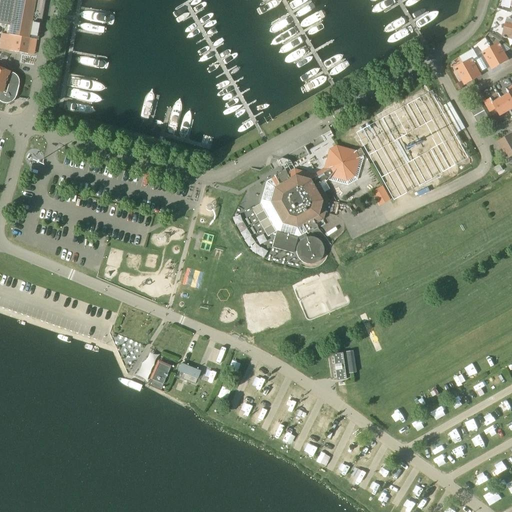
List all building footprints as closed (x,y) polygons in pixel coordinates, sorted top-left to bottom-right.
[(0,0),(0,23),(11,26),(9,35),(2,33),(0,42),(0,48),(9,50),(9,51),(28,54),(31,39),(38,40),(45,0),(0,0)] [(511,28),(505,27),(502,36),(504,37),(506,38),(506,37),(511,38),(511,28)] [(501,65),(509,60),(501,46),(502,45),(501,44),(500,44),(499,42),(491,47),(501,65)] [(491,47),(482,52),(483,54),(484,56),(484,55),(492,69),(501,65),(491,47)] [(473,80),(482,75),(474,61),(473,59),(473,60),(472,58),(463,63),(473,80)] [(463,63),(455,67),(456,69),(455,69),(456,71),(457,71),(465,85),(473,80),(463,63)] [(0,101),(1,102),(4,103),(6,103),(9,103),(11,102),(13,100),(15,98),(16,96),(16,94),(16,92),(16,90),(15,88),(14,86),(12,85),(10,84),(9,83),(8,85),(5,84),(9,72),(0,68),(0,101)] [(508,90),(507,89),(499,93),(509,111),(511,108),(511,97),(509,92),(510,92),(509,90),(508,90)] [(500,116),(509,111),(499,93),(490,98),(491,100),(492,102),(500,116)] [(470,112),(482,105),(479,100),(467,107),(470,112)] [(473,117),(485,110),(482,105),(470,112),(473,117)] [(475,122),(487,116),(488,115),(485,110),(473,117),(475,122)] [(323,219),(328,200),(324,192),(319,184),(324,180),(325,180),(326,181),(328,180),(347,185),(357,180),(363,157),(363,156),(364,155),(360,148),(355,151),(336,146),(331,137),(334,136),(333,135),(333,134),(330,130),(321,136),(325,141),(307,151),(305,146),(304,147),(309,154),(313,162),(311,163),(311,164),(318,159),(324,169),(314,175),(294,169),(292,164),(290,162),(289,160),(282,158),(278,160),(277,160),(277,161),(280,165),(280,166),(283,170),(274,175),(275,177),(266,182),(260,203),(276,231),(272,247),(293,253),(298,237),(300,240),(298,242),(296,246),(296,250),(296,254),(299,258),(302,262),(303,262),(307,264),(311,264),(315,263),(319,261),(322,257),(323,253),(323,248),(321,243),(319,240),(316,238),(311,237),(306,237),(305,233),(306,232),(307,234),(318,228),(315,224),(323,219)] [(507,159),(511,156),(511,148),(505,137),(497,142),(505,156),(504,156),(505,158),(506,157),(507,159)] [(382,185),(372,192),(379,205),(390,199),(382,185)] [(371,201),(369,198),(366,197),(362,199),(361,202),(363,206),(367,207),(370,205),(371,201)] [(342,350),(332,351),(336,376),(336,378),(345,377),(342,350)] [(347,374),(356,372),(353,351),(344,352),(347,374)] [(162,384),(170,368),(159,363),(151,379),(162,384)]
